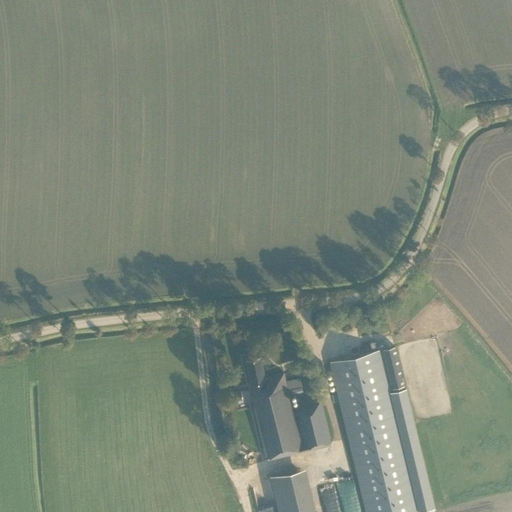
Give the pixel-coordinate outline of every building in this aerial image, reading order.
[(383,348),(392,387),(404,384),(395,345),(383,348)] [(330,360),(366,511),(409,511),(418,510),(379,349),(330,360)] [(266,456),(331,440),(321,399),(292,406),(284,372),(265,376),(260,353),(244,357),(252,393),(251,393),(253,403),(252,404),(266,456)] [(231,392),(233,399),(243,396),(241,389),(231,392)] [(312,511),(304,465),(269,472),(275,504),(281,503),(282,511),(286,511),(296,510),(296,511),(312,511)] [(341,498),(357,496),(353,475),(338,478),(341,498)]
